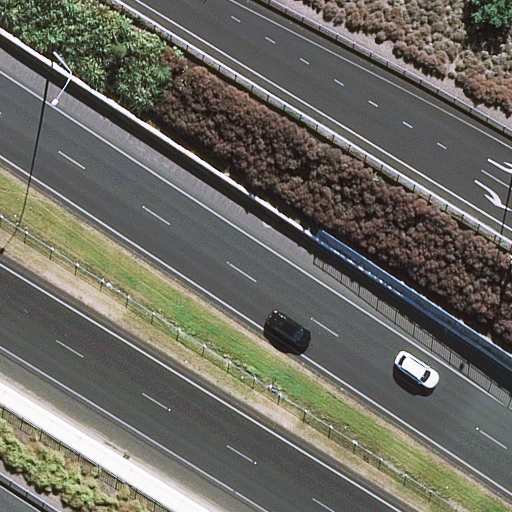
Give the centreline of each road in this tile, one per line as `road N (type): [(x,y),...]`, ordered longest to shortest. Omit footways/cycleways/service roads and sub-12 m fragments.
road 1 (motorway): [(0,91),(511,443)]
road 2 (motorway): [(332,511),(0,305)]
road 3 (motorway): [(195,0),(511,192)]
